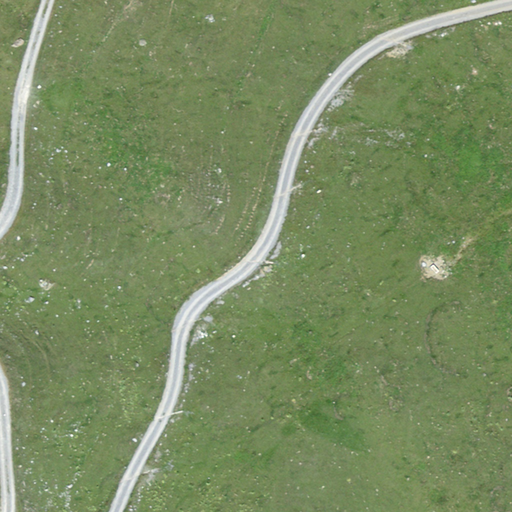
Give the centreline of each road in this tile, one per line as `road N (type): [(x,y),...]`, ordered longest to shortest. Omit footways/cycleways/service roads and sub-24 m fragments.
road 1 (track): [(511,2),(375,45),(327,90),(302,130),(259,253),(190,314),(167,405),(116,511)]
road 2 (track): [(0,232),(15,185),(27,67),(48,0)]
